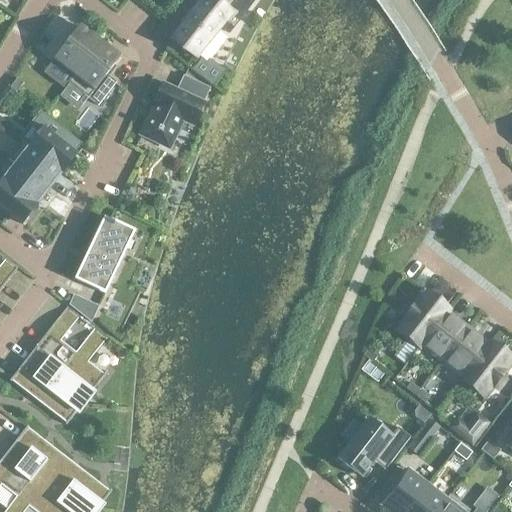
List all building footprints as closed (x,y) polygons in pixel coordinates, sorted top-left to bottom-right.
[(228,35),(255,0),(214,0),(199,0),(168,40),(196,62),(221,29),(228,35)] [(79,26),(53,61),(72,76),(67,83),(68,84),(101,42),(79,26)] [(101,42),(68,84),(98,106),(116,83),(108,77),(107,76),(114,66),(121,58),(101,42)] [(172,44),(167,50),(172,54),(177,48),(172,44)] [(212,86),(224,71),(210,60),(207,64),(201,60),(193,71),(212,86)] [(16,79),(9,89),(15,93),(23,84),(16,79)] [(205,103),(162,82),(149,108),(150,108),(137,136),(169,152),(183,124),(193,129),(205,103)] [(3,120),(0,124),(0,131),(3,134),(10,126),(3,120)] [(22,141),(22,142),(63,174),(78,155),(43,127),(28,146),(22,141)] [(22,142),(8,159),(49,191),(63,174),(22,142)] [(0,178),(0,179),(36,208),(49,191),(8,159),(8,160),(14,164),(1,180),(0,178)] [(0,210),(21,227),(36,208),(0,179),(0,210)] [(104,218),(86,255),(92,258),(79,284),(104,295),(122,257),(116,254),(128,230),(104,218)] [(0,291),(17,269),(5,259),(0,265),(0,291)] [(400,322),(393,332),(417,350),(449,308),(425,290),(400,322)] [(68,306),(86,320),(93,305),(73,296),(68,306)] [(38,403),(95,329),(94,329),(75,354),(60,342),(79,317),(67,307),(9,382),(10,383),(11,382),(38,403)] [(421,350),(440,364),(469,327),(450,313),(452,311),(449,308),(417,350),(419,352),(420,352),(421,350)] [(457,381),(459,383),(492,342),(489,339),(487,341),(469,327),(440,364),(458,379),(457,381)] [(108,339),(95,329),(38,403),(65,424),(64,425),(65,426),(75,414),(78,417),(95,394),(92,392),(107,373),(105,372),(103,375),(87,363),(106,339),(107,340),(108,339)] [(511,365),(511,357),(492,342),(459,383),(484,402),(511,365)] [(367,350),(362,356),(372,363),(376,357),(367,350)] [(410,383),(405,389),(415,397),(419,390),(410,383)] [(419,390),(415,397),(424,404),(429,398),(419,390)] [(418,406),(414,412),(415,418),(423,424),(430,416),(418,406)] [(448,430),(471,448),(472,446),(489,424),(475,413),(466,426),(456,418),(449,428),(448,430)] [(367,418),(335,460),(360,479),(362,477),(368,469),(373,462),(384,471),(409,438),(397,428),(390,436),(367,418)] [(429,420),(407,449),(417,457),(439,428),(429,420)] [(6,511),(54,450),(27,429),(28,428),(26,427),(0,460),(0,486),(15,498),(4,511),(6,511)] [(511,431),(502,445),(511,452),(511,431)] [(499,451),(487,442),(481,451),(493,460),(499,451)] [(465,461),(470,455),(471,453),(459,444),(453,452),(465,461)] [(54,450),(6,511),(24,511),(27,508),(32,511),(50,511),(82,471),(54,450)] [(82,471),(50,511),(100,511),(105,507),(101,504),(111,493),(109,491),(108,492),(82,471)] [(380,506),(387,511),(406,511),(426,487),(407,472),(380,506)] [(426,487),(406,511),(437,511),(450,496),(449,496),(444,501),(426,487)] [(450,496),(437,511),(469,511),(470,511),(450,496)]
